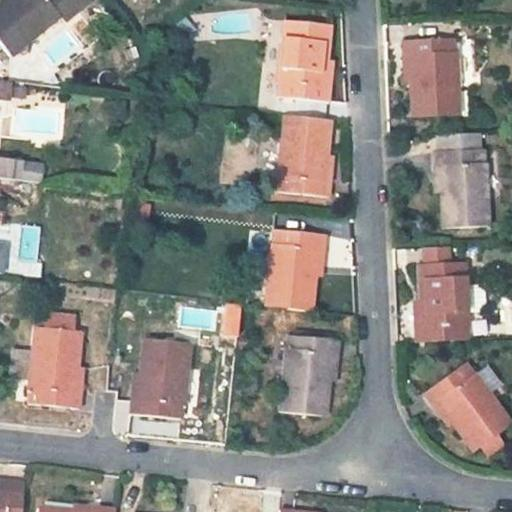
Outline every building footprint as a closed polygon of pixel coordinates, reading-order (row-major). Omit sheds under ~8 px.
[(8,0),(0,7),(0,45),(10,58),(60,16),(78,0),(8,0)] [(65,22),(90,1),(89,0),(78,0),(60,16),(65,22)] [(328,104),(330,90),(323,89),(326,63),(329,26),(285,22),(277,99),(328,104)] [(401,42),(402,57),(408,56),(410,82),(411,119),(457,117),(453,40),(401,42)] [(326,63),(323,89),(330,90),(332,64),(326,63)] [(0,180),(9,181),(19,182),(20,165),(11,163),(0,162),(0,102),(10,103),(12,83),(0,81),(0,180)] [(328,199),(329,185),(322,184),(325,158),(329,121),(284,117),(276,194),(328,199)] [(439,136),(440,153),(474,151),(473,134),(439,136)] [(431,153),(432,168),(439,167),(440,193),(442,230),(487,228),(483,150),(474,151),(440,153),(431,153)] [(325,158),(322,184),(329,185),(332,159),(325,158)] [(40,167),(20,165),(19,182),(38,184),(40,167)] [(440,193),(439,167),(432,168),(433,194),(440,193)] [(314,276),(316,251),(323,251),(325,236),(273,231),(265,308),(310,313),(314,276)] [(320,277),(323,251),(316,251),(314,276),(320,277)] [(414,329),(415,343),(466,341),(462,263),(417,266),(419,303),(420,328),(414,329)] [(419,303),(412,303),(414,329),(420,328),(419,303)] [(73,318),(45,315),(44,329),(71,332),(73,318)] [(79,411),(80,396),(73,395),(76,370),(80,333),(71,332),(44,329),(35,328),(32,354),(30,379),(27,405),(79,411)] [(328,381),(330,356),(337,356),(339,342),(287,337),(280,413),(324,418),(328,381)] [(139,376),(137,402),(130,401),(129,416),(180,421),(188,344),(143,339),(139,376)] [(32,354),(12,352),(9,378),(30,379),(32,354)] [(335,382),(337,356),(330,356),(328,381),(335,382)] [(422,394),(431,406),(436,402),(451,423),(473,453),(480,448),(495,437),(510,426),(487,396),(464,364),(422,394)] [(485,367),(473,376),(487,396),(499,387),(485,367)] [(76,370),(73,395),(80,396),(83,371),(76,370)] [(133,376),(130,401),(137,402),(139,376),(133,376)] [(451,423),(436,402),(431,406),(446,427),(451,423)] [(495,437),(480,448),(486,457),(501,446),(495,437)] [(21,511),(24,486),(10,484),(0,483),(0,511),(21,511)]
